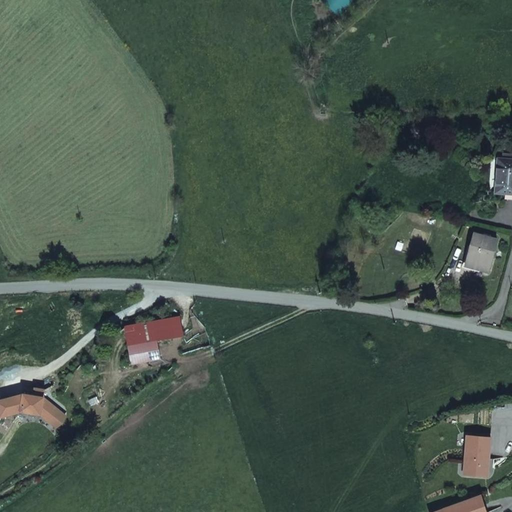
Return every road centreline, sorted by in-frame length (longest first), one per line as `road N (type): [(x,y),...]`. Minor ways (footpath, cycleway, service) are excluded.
road 1 (residential): [(0,287),(155,284),(383,310)]
road 2 (track): [(63,415),(106,423),(140,413),(210,353),(332,302)]
road 3 (track): [(0,507),(106,423)]
